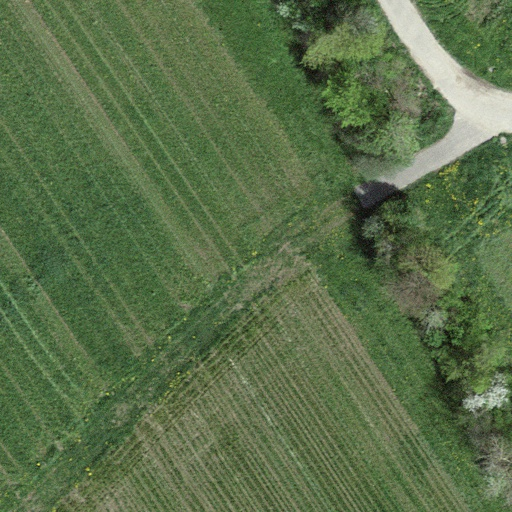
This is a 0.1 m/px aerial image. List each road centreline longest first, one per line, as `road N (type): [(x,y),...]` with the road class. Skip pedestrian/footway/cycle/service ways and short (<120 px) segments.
road 1 (track): [(511,111),(461,90),(392,0)]
road 2 (track): [(361,197),(444,150),(489,106)]
